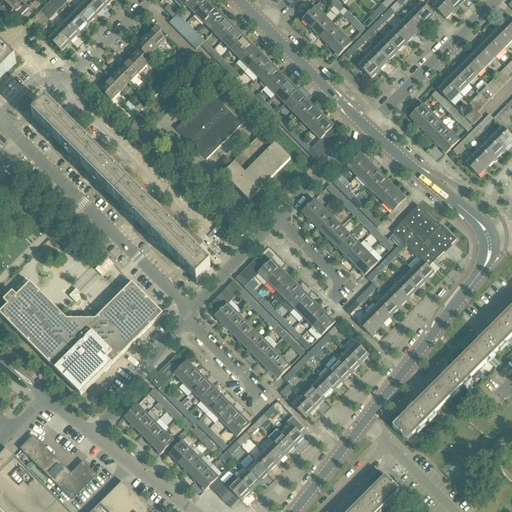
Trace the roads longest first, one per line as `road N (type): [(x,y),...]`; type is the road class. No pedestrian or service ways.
road 1 (residential): [(192,312),(0,121)]
road 2 (residential): [(363,424),(501,245)]
road 3 (residential): [(205,235),(60,86)]
road 4 (residential): [(365,129),(493,0)]
road 5 (residential): [(501,245),(365,129)]
road 6 (residential): [(94,435),(186,320)]
road 7 (residential): [(365,129),(262,26)]
road 8 (residential): [(276,219),(365,129)]
road 9 (residential): [(192,312),(276,219)]
road 10 (residential): [(450,511),(363,424)]
road 11 (residential): [(60,86),(146,0)]
